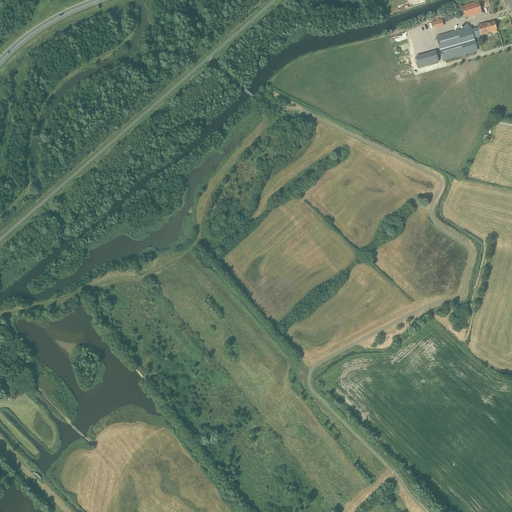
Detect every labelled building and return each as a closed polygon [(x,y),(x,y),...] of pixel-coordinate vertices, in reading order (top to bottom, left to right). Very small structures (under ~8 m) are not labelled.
[(462,6),(461,6),(454,8),(456,13),(463,11),(465,18),(482,13),(478,1),(462,6)] [(437,20),(439,28),(459,22),(456,14),(437,20)] [(486,23),(477,25),(479,31),(475,32),(477,37),(481,36),(480,35),(489,32),(488,32),(492,31),(492,33),(497,32),(496,30),(497,30),(494,21),(486,23)] [(463,50),(476,46),(470,27),(469,27),(468,24),(462,26),(463,29),(436,37),(441,53),(462,46),(463,50)] [(424,66),(421,56),(416,57),(419,68),(424,66)]
